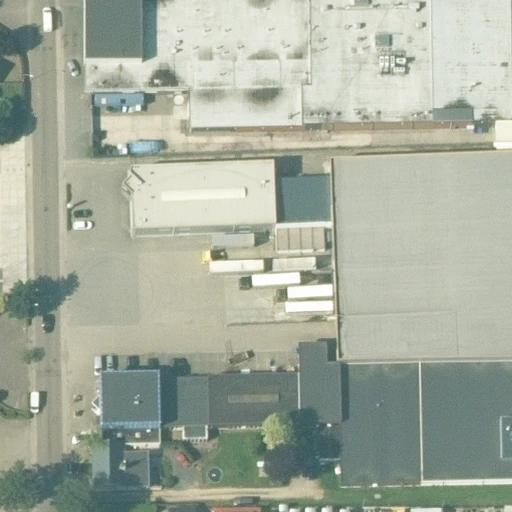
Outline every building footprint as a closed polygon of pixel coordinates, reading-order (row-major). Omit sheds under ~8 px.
[(511,0),(82,0),(84,97),(187,95),(188,134),(494,129),(495,147),(511,146),(511,0)] [(451,159),(451,149),(419,150),(419,160),(451,159)] [(511,160),(444,163),(328,167),(331,231),(331,321),(454,316),(454,366),(511,365),(511,160)] [(271,169),(128,174),(128,184),(120,193),(129,202),(130,238),(274,233),(271,169)] [(323,232),(275,233),(276,255),(324,254),(323,232)] [(338,369),(339,378),(339,428),(338,428),(339,488),(511,484),(511,365),(454,366),(338,369)] [(339,428),(339,378),(206,381),(206,382),(157,383),(157,380),(98,382),(100,433),(131,432),(131,448),(159,448),(159,432),(182,431),(182,443),(206,443),(206,431),(338,428),(339,428)] [(124,448),(131,448),(131,432),(100,433),(100,448),(91,448),(92,493),(147,491),(147,457),(124,456),(124,448)]
